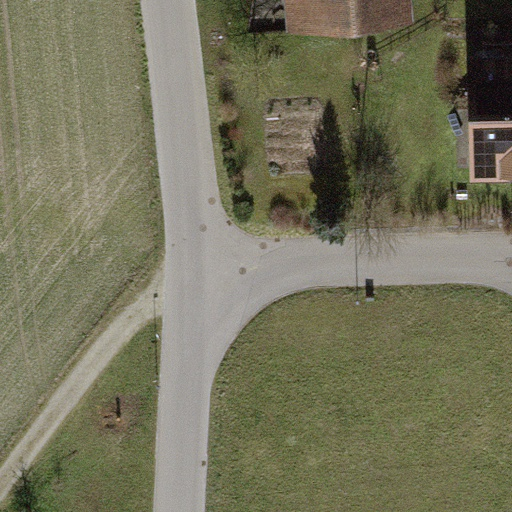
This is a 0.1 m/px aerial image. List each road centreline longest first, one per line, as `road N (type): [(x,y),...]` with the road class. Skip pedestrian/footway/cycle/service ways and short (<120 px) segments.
road 1 (residential): [(511,258),(195,274)]
road 2 (track): [(0,491),(143,300),(195,274)]
road 3 (residential): [(169,0),(195,274)]
road 4 (residential): [(195,274),(182,511)]
